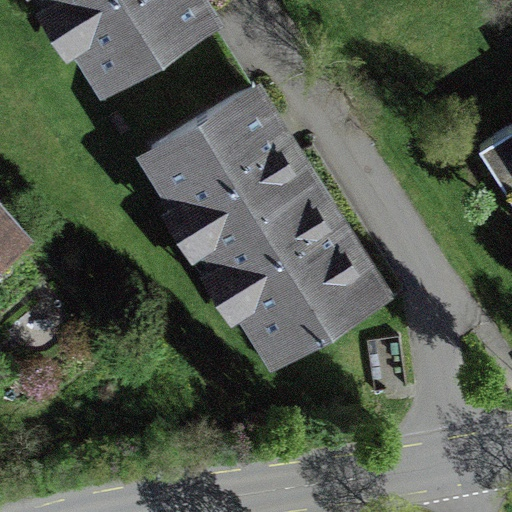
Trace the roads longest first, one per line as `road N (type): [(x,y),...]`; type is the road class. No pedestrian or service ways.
road 1 (unclassified): [(467,469),(431,316),(351,159),(252,0)]
road 2 (residential): [(467,469),(197,511)]
